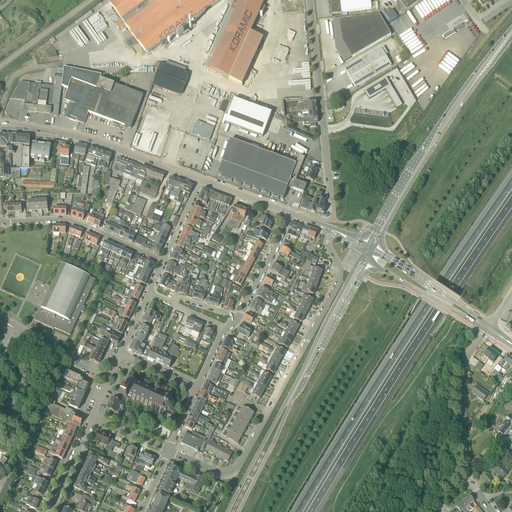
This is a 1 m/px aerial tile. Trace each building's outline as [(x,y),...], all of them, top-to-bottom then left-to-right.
[(113,0),(109,3),(137,42),(138,42),(146,53),(218,0),(113,0)] [(208,70),(220,75),(229,79),(244,46),(264,2),(262,2),(262,0),(234,0),(233,4),(238,6),(208,70)] [(329,0),(331,14),(371,9),(370,0),(329,0)] [(432,0),(432,9),(442,9),(441,0),(432,0)] [(384,15),(389,21),(397,15),(393,9),(384,15)] [(379,15),(344,19),(339,20),(342,41),(352,58),(391,35),(379,15)] [(78,26),(89,42),(93,39),(82,23),(78,26)] [(70,44),(69,41),(73,39),(71,34),(62,38),(66,46),(70,44)] [(282,44),(272,41),(270,50),(284,54),(285,49),(287,50),(289,42),(282,41),(282,44)] [(345,70),(355,87),(373,77),(391,66),(381,49),(366,58),(366,57),(345,70)] [(309,61),(293,62),(293,73),(289,73),(290,90),(302,90),(302,97),(311,96),(309,61)] [(153,83),(182,94),(189,75),(185,74),(166,66),(156,63),(154,69),(158,70),(153,83)] [(64,68),(63,76),(62,86),(68,89),(64,100),(70,102),(64,117),(69,119),(83,125),(84,122),(85,122),(88,113),(88,112),(100,79),(102,75),(64,68)] [(54,86),(44,85),(30,84),(20,83),(11,99),(11,100),(25,101),(24,112),(41,114),(58,116),(62,86),(63,76),(55,75),(54,86)] [(389,83),(386,78),(364,91),(367,97),(369,100),(386,90),(391,87),(389,83)] [(109,120),(122,87),(100,79),(88,112),(88,113),(109,120)] [(109,120),(121,125),(125,126),(131,129),(136,114),(143,95),(122,87),(109,120)] [(402,106),(391,87),(386,90),(397,109),(402,106)] [(225,123),(263,137),(272,114),(234,100),(225,123)] [(199,119),(201,120),(199,126),(214,131),(219,116),(216,114),(214,119),(200,115),(199,119)] [(303,119),(298,119),(299,123),(310,121),(310,128),(316,127),(316,123),(318,123),(317,117),(303,119)] [(192,134),(210,141),(212,134),(194,127),(192,134)] [(0,147),(4,148),(4,151),(9,152),(10,136),(0,135),(0,147)] [(29,169),(29,142),(30,137),(20,136),(16,136),(10,136),(9,152),(9,154),(11,154),(12,154),(14,154),(14,147),(23,147),(23,159),(23,169),(29,169)] [(298,176),(303,164),(305,159),(299,156),(296,165),(231,140),(217,175),(222,177),(221,178),(231,182),(232,181),(236,182),(236,184),(241,186),(241,184),(245,186),(245,187),(250,189),(251,188),(255,189),(254,191),(259,193),(260,191),(264,193),(264,194),(269,196),(269,195),(274,196),(273,198),(278,200),(279,198),(283,200),(288,187),(304,193),(307,185),(296,181),(297,179),(298,176)] [(49,159),(51,146),(47,145),(46,147),(37,145),(37,144),(33,143),(31,157),(35,157),(34,162),(38,162),(38,158),(42,158),(41,163),(45,163),(45,159),(49,159)] [(81,146),(76,145),(74,153),(73,159),(78,160),(79,158),(81,146)] [(85,156),(87,147),(81,146),(79,158),(80,159),(79,162),(82,163),(85,156)] [(67,148),(59,147),(58,156),(60,156),(60,157),(61,157),(61,161),(60,166),(68,167),(70,148),(67,148)] [(101,152),(91,148),(86,160),(91,162),(91,165),(92,166),(96,167),(97,164),(96,164),(97,160),(98,160),(101,152)] [(101,168),(106,153),(101,152),(98,160),(97,160),(96,164),(97,164),(99,165),(98,167),(101,168)] [(112,155),(106,153),(101,168),(104,169),(107,170),(109,164),(112,155)] [(122,160),(118,158),(115,167),(114,170),(119,172),(118,175),(123,176),(124,174),(129,162),(123,159),(122,160)] [(124,174),(128,175),(130,176),(135,164),(129,162),(124,174)] [(141,167),(135,164),(130,176),(136,178),(137,176),(139,172),(141,167)] [(310,166),(309,169),(305,167),(304,171),(308,173),(315,175),(318,169),(310,166)] [(136,180),(143,182),(144,179),(146,174),(148,169),(141,167),(139,172),(137,176),(136,178),(137,179),(136,180)] [(0,169),(0,177),(12,177),(13,179),(20,179),(20,168),(10,169),(10,172),(9,172),(9,169),(0,169)] [(35,172),(35,178),(41,178),(41,169),(30,169),(30,172),(35,172)] [(144,179),(150,181),(151,179),(153,180),(156,172),(148,169),(146,174),(144,179)] [(163,180),(164,175),(156,172),(153,180),(155,180),(155,181),(161,183),(162,180),(163,180)] [(306,179),(313,182),(315,175),(308,173),(306,179)] [(112,205),(119,187),(121,181),(110,178),(109,190),(107,203),(112,205)] [(171,193),(176,180),(171,178),(167,186),(166,189),(169,191),(168,192),(169,192),(168,196),(170,197),(171,196),(172,193),(171,193)] [(174,198),(173,201),(177,202),(185,183),(176,180),(171,193),(172,193),(171,196),(174,198)] [(181,204),(179,203),(182,197),(183,197),(184,198),(189,185),(185,183),(177,202),(176,205),(180,206),(181,204)] [(185,198),(188,199),(193,186),(189,185),(184,198),(183,197),(183,198),(185,199),(185,198)] [(202,190),(198,200),(203,202),(203,201),(205,201),(209,192),(204,190),(203,191),(202,190)] [(213,193),(209,192),(205,201),(204,204),(207,205),(208,202),(210,203),(213,193)] [(324,214),(326,208),(325,201),(320,199),(322,194),(317,192),(314,202),(312,201),(312,204),(303,201),(300,208),(310,212),(314,213),(314,212),(316,212),(316,211),(324,214)] [(207,210),(209,211),(212,211),(218,195),(213,193),(210,203),(212,204),(211,207),(208,207),(207,210)] [(220,204),(222,197),(218,195),(212,211),(214,212),(218,203),(220,204)] [(222,205),(220,211),(218,211),(218,214),(221,215),(227,199),(227,198),(222,197),(220,204),(222,205)] [(141,216),(146,201),(137,198),(134,206),(131,213),(141,216)] [(229,207),(232,200),(227,199),(221,215),(224,216),(225,213),(224,213),(224,212),(225,212),(227,206),(229,207)] [(4,204),(5,210),(8,210),(8,213),(15,213),(14,205),(11,205),(10,204),(4,204)] [(83,221),(85,214),(87,214),(90,205),(86,204),(83,212),(79,211),(77,219),(83,221)] [(130,204),(129,207),(126,206),(125,210),(127,211),(131,213),(134,206),(130,204)] [(206,214),(204,213),(206,209),(203,208),(203,209),(196,205),(193,211),(205,217),(205,216),(206,214)] [(241,208),(235,206),(232,214),(235,215),(232,221),(231,220),(229,224),(234,226),(241,208)] [(244,218),(247,210),(241,208),(234,226),(234,227),(239,229),(241,224),(240,223),(242,218),(244,218)] [(73,209),(71,217),(77,219),(79,211),(73,209)] [(93,225),(99,228),(104,217),(101,216),(102,215),(101,215),(102,211),(100,210),(98,213),(97,218),(93,225)] [(193,211),(191,215),(198,219),(201,220),(201,218),(205,220),(206,217),(205,216),(205,217),(193,211)] [(154,215),(153,218),(151,221),(159,224),(161,217),(154,214),(154,215)] [(91,215),(88,222),(93,225),(97,218),(91,215)] [(204,224),(202,223),(197,221),(198,219),(191,215),(189,220),(201,226),(203,227),(204,224)] [(104,230),(109,232),(114,220),(115,221),(115,219),(116,217),(113,216),(109,224),(107,223),(104,230)] [(261,227),(270,230),(272,223),(267,221),(268,218),(262,216),(259,222),(262,223),(261,227)] [(128,241),(133,243),(138,231),(136,231),(136,230),(135,230),(137,226),(138,222),(142,223),(143,220),(138,217),(137,220),(134,227),(128,241)] [(109,232),(114,234),(119,223),(115,221),(114,220),(109,232)] [(119,223),(114,234),(118,236),(125,223),(125,222),(120,220),(119,223)] [(200,228),(201,226),(189,220),(187,225),(193,227),(194,228),(195,226),(200,228)] [(302,226),(291,222),(289,229),(287,235),(291,236),(293,231),(299,234),(302,226)] [(118,236),(123,238),(128,227),(127,226),(128,224),(125,223),(118,236)] [(168,234),(170,229),(164,226),(163,228),(158,225),(155,224),(154,227),(157,228),(168,234)] [(197,238),(199,235),(192,232),(193,230),(192,229),(193,227),(187,225),(184,232),(197,238)] [(131,226),(130,228),(128,227),(123,238),(128,241),(134,227),(131,226)] [(299,235),(308,238),(311,229),(304,227),(302,226),(299,234),(299,235)] [(77,229),(71,227),(69,234),(75,236),(77,229)] [(155,231),(156,231),(155,233),(166,238),(168,234),(157,228),(155,231)] [(80,238),(83,231),(77,229),(75,236),(80,238)] [(312,239),(314,240),(317,232),(311,229),(308,238),(307,240),(311,242),(312,239)] [(266,240),(268,234),(255,230),(253,234),(247,232),(246,236),(259,241),(260,238),(266,240)] [(184,232),(181,237),(188,240),(188,239),(189,237),(196,241),(197,238),(184,232)] [(155,233),(154,235),(153,237),(152,238),(164,243),(166,238),(155,233)] [(94,236),(88,234),(85,241),(91,243),(94,236)] [(222,239),(219,236),(216,234),(212,240),(215,242),(219,244),(222,239)] [(162,248),(164,243),(152,238),(153,237),(148,235),(146,238),(156,243),(155,245),(162,248)] [(97,246),(100,239),(94,236),(91,243),(97,246)] [(138,237),(134,244),(143,248),(147,241),(138,237)] [(179,241),(193,248),(194,244),(195,243),(192,241),(188,239),(188,240),(181,237),(179,241)] [(102,253),(100,258),(103,260),(103,258),(104,259),(110,244),(105,241),(102,248),(100,252),(102,253)] [(191,250),(192,249),(193,248),(179,241),(177,246),(183,249),(184,247),(191,250)] [(260,250),(263,245),(257,242),(255,247),(260,250)] [(104,259),(106,260),(110,252),(112,253),(115,246),(110,244),(104,259)] [(148,246),(147,249),(158,254),(159,254),(162,248),(155,245),(153,248),(148,246)] [(110,261),(113,262),(114,259),(120,248),(115,246),(112,253),(113,253),(110,261)] [(255,247),(254,247),(253,247),(253,248),(250,246),(249,246),(246,250),(249,251),(250,251),(252,252),(257,255),(260,250),(255,247)] [(214,251),(208,249),(205,248),(204,247),(201,252),(206,254),(211,257),(214,251)] [(114,259),(117,261),(119,256),(121,257),(124,250),(120,248),(114,259)] [(183,251),(176,248),(173,254),(187,260),(189,257),(182,254),(183,251)] [(283,248),(280,254),(287,258),(289,256),(295,260),(297,256),(283,248)] [(122,266),(129,252),(124,250),(121,257),(123,258),(119,265),(122,266)] [(130,261),(134,254),(129,252),(122,266),(125,267),(126,265),(128,260),(130,261)] [(252,252),(249,258),(255,261),(257,255),(252,252)] [(186,263),(187,261),(187,260),(173,254),(171,259),(178,262),(179,260),(186,263)] [(302,270),(303,270),(305,271),(306,271),(308,272),(311,264),(316,265),(318,259),(312,256),(309,254),(306,260),(301,269),(302,270)] [(138,260),(140,261),(146,264),(144,268),(151,271),(154,265),(153,263),(135,255),(133,261),(136,262),(138,260)] [(227,261),(223,259),(224,257),(221,256),(218,262),(221,264),(221,262),(226,264),(227,261)] [(242,267),(249,271),(252,266),(246,263),(244,261),(243,261),(242,263),(238,261),(239,261),(234,258),(232,261),(233,262),(240,265),(242,266),(242,267)] [(249,258),(246,263),(252,266),(255,261),(249,258)] [(180,272),(180,273),(181,271),(182,272),(183,270),(185,271),(187,268),(183,266),(180,264),(178,268),(176,267),(177,265),(170,262),(167,267),(180,273),(180,272)] [(215,266),(210,263),(209,263),(207,270),(215,273),(217,267),(215,266)] [(40,308),(36,316),(36,315),(36,316),(35,320),(46,325),(51,327),(70,336),(81,312),(83,313),(86,308),(83,307),(96,280),(61,264),(41,308),(40,308)] [(149,276),(151,271),(144,268),(137,264),(135,269),(138,270),(149,276)] [(290,273),(275,264),(271,271),(282,277),(280,279),(285,281),(290,273)] [(246,276),(249,271),(242,267),(242,266),(240,265),(240,266),(238,271),(246,276)] [(173,273),(178,276),(180,273),(167,267),(165,272),(172,275),(173,273)] [(315,268),(312,274),(320,277),(322,271),(315,268)] [(138,270),(135,275),(147,280),(149,276),(138,270)] [(231,276),(234,277),(235,275),(237,276),(237,277),(244,281),(246,276),(238,271),(235,270),(231,276)] [(124,278),(129,280),(131,281),(133,278),(128,276),(130,273),(127,271),(124,278)] [(312,274),(312,276),(310,280),(318,283),(320,277),(312,274)] [(134,275),(133,278),(131,281),(134,283),(135,281),(145,285),(147,280),(135,275),(134,275)] [(171,278),(164,275),(161,280),(173,286),(173,285),(176,287),(178,288),(179,285),(176,284),(176,283),(169,280),(171,278)] [(232,281),(241,286),(244,281),(237,277),(237,276),(235,275),(234,277),(232,281)] [(186,282),(182,295),(187,296),(189,289),(193,290),(196,279),(192,278),(193,277),(190,276),(188,280),(186,282)] [(275,280),(268,276),(266,280),(277,286),(279,283),(275,281),(275,280)] [(186,282),(188,280),(184,278),(181,283),(182,283),(180,288),(179,293),(178,293),(182,295),(186,282)] [(203,282),(204,280),(202,279),(201,281),(200,281),(200,284),(199,287),(195,286),(194,290),(195,291),(193,298),(198,300),(203,282)] [(161,280),(159,286),(175,292),(178,288),(176,287),(174,289),(171,288),(173,286),(161,280)] [(204,280),(203,282),(198,300),(203,301),(207,289),(205,289),(207,282),(207,281),(204,280)] [(266,280),(264,283),(271,287),(272,286),(276,288),(277,286),(266,280)] [(308,286),(316,289),(318,283),(310,280),(308,286)] [(130,290),(134,292),(140,295),(143,289),(133,284),(130,290)] [(208,303),(213,304),(218,288),(219,288),(219,285),(217,284),(214,292),(212,291),(208,303)] [(308,286),(306,292),(313,295),(316,289),(308,286)] [(230,287),(224,308),(228,309),(232,297),(233,291),(234,289),(230,287)] [(278,296),(262,287),(259,292),(274,300),(275,301),(278,296)] [(213,304),(218,306),(222,293),(219,293),(220,288),(219,288),(218,288),(213,304)] [(131,298),(138,300),(140,295),(134,292),(131,298)] [(257,297),(272,305),(274,300),(259,292),(257,297)] [(310,306),(313,301),(303,295),(301,299),(298,297),(297,299),(300,301),(303,302),(310,306)] [(228,309),(232,310),(234,303),(236,298),(232,297),(228,309)] [(134,309),(136,304),(123,299),(122,301),(119,300),(118,302),(121,304),(124,305),(134,309)] [(266,305),(255,300),(253,304),(264,310),(266,305)] [(300,308),(307,312),(310,306),(303,302),(300,308)] [(253,304),(250,309),(257,313),(264,317),(267,312),(264,310),(253,304)] [(126,308),(125,311),(132,314),(134,309),(124,305),(123,307),(126,308)] [(297,313),(304,317),(307,312),(300,308),(297,313)] [(120,315),(129,320),(132,314),(125,311),(121,309),(120,312),(121,313),(120,315)] [(159,322),(162,316),(148,310),(145,316),(153,320),(158,322),(159,322)] [(294,319),(301,323),(304,317),(297,313),(294,312),(293,314),(291,313),(289,317),(293,320),(294,319)] [(255,317),(248,313),(246,317),(257,323),(259,321),(255,318),(255,317)] [(145,316),(142,322),(151,326),(152,323),(151,323),(153,320),(145,316)] [(246,317),(244,321),(251,325),(252,323),(256,325),(257,323),(246,317)] [(197,322),(188,318),(186,324),(184,328),(186,328),(184,332),(191,335),(197,322)] [(115,325),(125,330),(127,324),(118,319),(117,322),(115,325)] [(198,338),(204,325),(197,322),(191,335),(198,338)] [(296,332),(299,326),(292,322),(289,328),(296,332)] [(115,325),(114,328),(113,328),(112,332),(115,333),(116,333),(122,335),(125,330),(115,325)] [(149,329),(141,325),(134,341),(142,345),(144,342),(148,332),(149,329)] [(248,338),(249,336),(252,331),(241,325),(237,333),(248,338)] [(293,337),(296,332),(289,328),(286,333),(293,337)] [(104,342),(108,344),(110,341),(118,345),(121,338),(106,331),(100,329),(98,334),(104,337),(104,336),(107,337),(104,342)] [(214,332),(207,329),(201,341),(210,345),(212,341),(210,340),(214,332)] [(283,332),(282,335),(278,333),(277,335),(280,337),(283,339),(290,343),(293,337),(286,333),(283,332)] [(148,358),(156,362),(163,347),(167,337),(160,334),(159,334),(157,339),(152,349),(148,358)] [(186,346),(188,340),(186,340),(187,339),(177,334),(175,334),(172,340),(175,341),(186,346)] [(93,337),(91,343),(87,341),(84,346),(84,348),(95,353),(94,354),(92,354),(91,354),(89,360),(98,364),(99,364),(101,359),(103,354),(106,350),(108,344),(104,342),(93,337)] [(243,357),(245,353),(241,351),(240,351),(232,348),(233,345),(232,345),(234,342),(226,338),(222,347),(239,355),(243,357)] [(283,339),(280,344),(287,348),(290,343),(283,339)] [(188,340),(186,346),(195,350),(197,345),(188,340)] [(131,350),(142,355),(145,357),(148,351),(149,351),(150,348),(149,348),(142,345),(134,341),(130,349),(131,350)] [(164,366),(170,368),(173,360),(171,360),(173,356),(177,358),(179,353),(177,352),(179,348),(173,346),(171,350),(164,366)] [(278,348),(278,347),(276,351),(268,346),(267,348),(272,352),(275,353),(282,357),(286,351),(278,348)] [(168,349),(163,347),(156,362),(164,366),(171,350),(168,349)] [(494,352),(489,348),(483,356),(488,360),(494,352)] [(231,354),(221,350),(218,355),(228,360),(231,354)] [(499,355),(494,352),(488,360),(493,363),(499,355)] [(275,353),(274,355),(272,358),(279,363),(282,357),(275,353)] [(218,355),(215,361),(217,362),(216,365),(223,368),(228,370),(229,366),(231,361),(228,360),(218,355)] [(511,359),(511,357),(508,355),(500,365),(502,367),(505,363),(506,364),(507,364),(510,361),(510,362),(511,359)] [(269,364),(276,368),(279,363),(272,358),(269,357),(268,360),(266,363),(269,364)] [(511,368),(511,367),(511,359),(510,362),(510,361),(507,364),(506,364),(502,369),(505,371),(509,366),(511,368)] [(263,361),(261,363),(268,366),(266,370),(273,374),(276,368),(269,364),(266,363),(263,361)] [(227,369),(223,368),(216,365),(215,364),(216,365),(213,370),(223,375),(225,376),(227,369)] [(85,394),(89,385),(85,383),(86,381),(83,380),(83,379),(81,378),(82,377),(67,370),(63,378),(78,385),(76,390),(85,394)] [(210,376),(218,380),(220,377),(222,377),(223,375),(213,370),(210,376)] [(261,379),(269,383),(272,377),(264,373),(262,376),(260,375),(251,370),(250,372),(255,375),(259,377),(261,379)] [(161,418),(162,418),(162,417),(171,421),(173,417),(175,418),(177,413),(173,411),(170,410),(172,409),(174,406),(173,403),(171,401),(173,396),(172,396),(174,392),(173,392),(170,390),(170,389),(169,390),(166,388),(165,388),(162,387),(162,386),(161,386),(160,390),(159,390),(159,391),(155,390),(156,389),(151,387),(151,388),(147,386),(148,385),(147,385),(147,386),(143,384),(143,383),(139,381),(138,382),(135,380),(135,379),(135,378),(134,377),(133,376),(131,377),(130,377),(124,391),(123,391),(121,395),(122,395),(122,396),(123,396),(120,403),(112,399),(107,410),(116,414),(116,413),(118,414),(120,410),(118,409),(118,408),(122,410),(125,405),(122,404),(125,397),(127,398),(127,397),(131,398),(130,399),(135,401),(139,402),(138,403),(139,403),(140,402),(143,404),(143,405),(147,407),(148,406),(151,408),(151,409),(150,408),(150,409),(151,409),(149,413),(150,413),(153,414),(153,415),(154,415),(157,416),(157,417),(158,417),(158,416),(161,418)] [(208,382),(207,382),(216,385),(217,382),(219,383),(220,380),(218,380),(210,376),(208,382)] [(261,379),(258,384),(266,388),(269,383),(261,379)] [(244,381),(242,380),(241,382),(253,388),(254,386),(250,384),(245,381),(244,381)] [(57,390),(63,392),(73,397),(82,401),(85,394),(76,390),(57,382),(54,389),(57,390)] [(241,382),(237,389),(237,390),(245,394),(248,389),(251,391),(253,388),(241,382)] [(255,390),(263,394),(266,388),(258,384),(256,383),(254,386),(253,388),(255,389),(255,390)] [(224,402),(228,395),(228,394),(205,384),(202,391),(217,399),(220,400),(224,402)] [(477,386),(472,393),(479,398),(479,399),(483,402),(488,394),(477,386)] [(63,392),(57,390),(54,396),(60,399),(63,392)] [(255,390),(254,392),(252,395),(251,394),(249,398),(248,400),(251,401),(252,399),(254,401),(256,397),(260,399),(263,394),(255,390)] [(208,399),(216,403),(218,404),(219,402),(220,402),(220,400),(217,399),(202,391),(201,392),(202,392),(198,398),(206,402),(208,399)] [(69,406),(77,410),(82,401),(73,397),(70,403),(69,406)] [(214,409),(212,408),(205,405),(206,402),(198,398),(196,404),(210,411),(213,412),(214,409)] [(75,412),(61,405),(60,408),(55,405),(56,403),(51,400),(45,413),(49,414),(67,423),(78,428),(80,427),(82,422),(82,420),(75,417),(76,415),(74,414),(74,412),(75,413),(75,412)] [(196,404),(193,411),(200,414),(201,413),(208,416),(210,411),(196,404)] [(231,413),(234,408),(234,407),(228,404),(225,410),(229,412),(231,413)] [(240,413),(238,416),(237,419),(235,423),(233,425),(231,429),(230,431),(228,435),(226,438),(226,439),(237,445),(254,413),(243,407),(241,410),(240,413)] [(205,422),(206,419),(200,416),(200,414),(193,411),(190,416),(205,422)] [(190,416),(188,421),(196,424),(196,423),(203,426),(205,422),(190,416)] [(498,432),(499,432),(501,434),(501,435),(502,436),(511,425),(511,426),(511,417),(511,416),(510,418),(508,416),(505,419),(506,420),(503,425),(504,426),(498,432)] [(201,428),(188,422),(185,428),(192,431),(193,428),(196,429),(200,430),(201,428)] [(65,428),(63,427),(60,425),(59,427),(74,434),(75,433),(78,428),(67,423),(65,428)] [(62,436),(72,440),(74,434),(59,427),(58,429),(64,432),(62,436)] [(105,449),(111,451),(113,447),(118,449),(120,445),(110,440),(111,438),(110,437),(110,438),(108,438),(108,437),(102,434),(101,435),(100,434),(100,433),(100,432),(95,442),(96,442),(97,441),(107,445),(105,449)] [(197,452),(199,447),(203,449),(206,442),(207,443),(209,439),(196,433),(194,432),(192,436),(186,433),(182,441),(181,444),(180,444),(197,452)] [(53,440),(69,447),(72,440),(62,436),(60,436),(58,440),(51,437),(51,439),(54,440),(53,440)] [(66,453),(69,447),(53,440),(53,442),(54,443),(53,447),(56,448),(66,453)] [(217,445),(213,443),(209,441),(205,450),(204,453),(206,455),(208,452),(212,454),(217,445)] [(225,449),(221,447),(217,445),(212,454),(213,454),(211,457),(214,459),(215,456),(220,458),(225,449)] [(126,457),(130,459),(130,461),(133,462),(136,455),(135,454),(137,450),(130,447),(128,450),(129,451),(126,457)] [(51,454),(63,460),(66,453),(56,448),(54,453),(51,452),(51,454)] [(232,454),(228,451),(225,449),(220,458),(219,461),(221,463),(223,460),(227,462),(228,463),(232,454)] [(2,465),(7,461),(6,460),(6,459),(7,458),(9,455),(7,453),(0,463),(0,464),(1,464),(2,465)] [(109,462),(90,453),(87,459),(96,463),(97,461),(103,464),(107,466),(109,462)] [(146,454),(142,453),(139,460),(140,460),(138,463),(144,466),(149,455),(146,453),(146,454)] [(144,466),(150,469),(151,465),(152,465),(155,458),(152,457),(152,456),(149,455),(144,466)] [(53,470),(57,463),(50,460),(46,458),(44,462),(48,463),(46,467),(53,470)] [(85,465),(100,472),(101,469),(94,466),(96,463),(87,459),(85,465)] [(492,470),(501,479),(506,474),(506,475),(509,471),(500,462),(492,470)] [(53,470),(46,467),(42,465),(39,472),(44,474),(50,477),(53,470)] [(82,471),(90,475),(92,472),(98,475),(100,472),(85,465),(82,471)] [(184,488),(188,490),(197,494),(204,479),(195,475),(194,477),(170,467),(159,490),(170,495),(177,479),(187,483),(184,488)] [(79,476),(95,483),(96,480),(89,477),(90,475),(82,471),(79,476)] [(141,476),(137,474),(138,473),(134,472),(131,471),(129,476),(132,478),(131,482),(142,487),(145,479),(140,477),(141,476)] [(77,482),(85,486),(86,484),(93,487),(95,483),(79,476),(77,482)] [(46,486),(48,483),(43,481),(44,480),(39,477),(38,481),(35,480),(33,484),(38,486),(46,490),(47,487),(46,486),(47,487),(46,486)] [(0,509),(13,482),(8,479),(0,497),(0,509)] [(92,489),(85,486),(77,482),(74,488),(86,493),(85,497),(91,500),(93,496),(89,495),(92,489)] [(137,497),(140,491),(133,488),(134,487),(128,485),(127,488),(132,490),(130,494),(137,497)] [(32,493),(39,496),(39,495),(41,496),(43,493),(44,493),(46,490),(38,486),(36,490),(34,489),(32,493)] [(149,510),(148,511),(162,511),(169,498),(159,494),(155,492),(152,498),(156,500),(154,505),(153,505),(152,507),(150,506),(149,510)] [(128,500),(134,503),(137,497),(130,494),(128,498),(123,496),(122,498),(128,501),(128,500)] [(182,495),(178,502),(185,505),(188,497),(182,495)] [(25,499),(28,500),(27,502),(26,505),(31,507),(30,507),(35,510),(36,509),(37,509),(38,507),(37,506),(39,502),(33,499),(27,496),(25,499)] [(96,502),(94,501),(91,500),(85,497),(83,496),(77,510),(80,511),(89,511),(92,507),(94,508),(96,502)] [(470,511),(473,510),(472,509),(469,506),(473,502),(474,502),(469,496),(461,503),(468,511),(470,511)] [(20,510),(21,508),(22,508),(22,507),(18,506),(18,505),(10,502),(8,505),(20,510)] [(468,511),(461,503),(456,508),(459,511),(468,511)]
